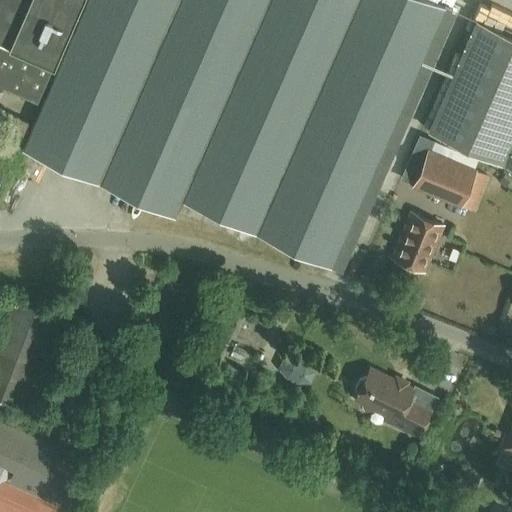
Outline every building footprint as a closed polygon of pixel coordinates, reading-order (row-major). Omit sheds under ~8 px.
[(0,0),(0,84),(37,100),(53,64),(54,64),(82,0),(0,0)] [(444,6),(431,0),(87,0),(23,147),(175,214),(181,199),(331,264),(444,6)] [(511,33),(477,18),(429,129),(511,164),(511,33)] [(0,122),(24,133),(29,122),(0,108),(0,122)] [(0,158),(11,163),(22,138),(0,129),(0,158)] [(475,168),(428,149),(414,184),(460,204),(475,168)] [(444,224),(410,210),(391,257),(425,271),(444,224)] [(0,395),(28,407),(63,315),(6,293),(0,310),(0,395)] [(295,374),(307,380),(310,380),(313,378),(315,376),(316,372),(315,369),(312,367),(301,362),(297,361),(294,362),(292,364),(291,367),(291,370),(292,372),(295,374)] [(356,383),(365,409),(375,405),(388,411),(384,419),(417,435),(427,413),(405,402),(412,388),(370,367),(364,380),(356,383)] [(16,470),(46,483),(62,449),(0,420),(0,459),(18,467),(16,470)] [(511,452),(511,425),(509,433),(504,431),(498,447),(511,452)] [(399,463),(388,458),(380,475),(391,480),(397,478),(401,469),(399,463)]
